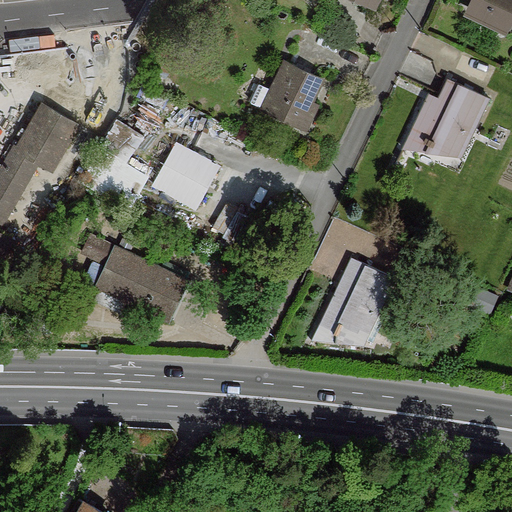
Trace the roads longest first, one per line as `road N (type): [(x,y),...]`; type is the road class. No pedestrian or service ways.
road 1 (residential): [(423,0),(241,395)]
road 2 (primary): [(511,428),(241,395)]
road 3 (primary): [(241,395),(0,386)]
